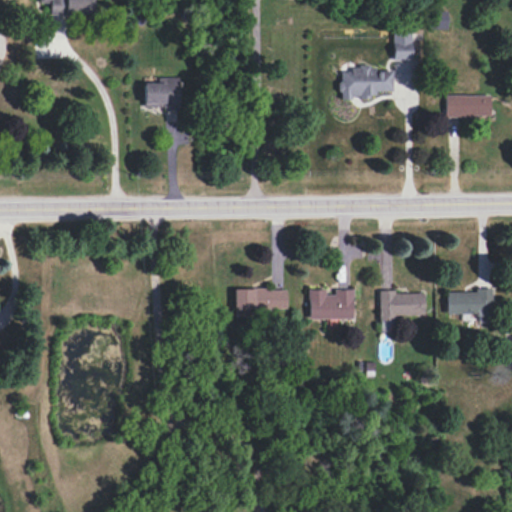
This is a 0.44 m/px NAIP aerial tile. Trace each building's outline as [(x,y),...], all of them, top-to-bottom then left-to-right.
[(38,0),(38,3),(49,3),(49,14),(92,14),(91,0),(38,0)] [(446,29),(445,11),(428,12),(428,30),(446,29)] [(409,33),(391,33),(391,60),(410,60),(409,33)] [(391,71),(371,71),(371,66),(349,66),(350,71),(337,71),(338,99),(368,99),(368,93),(391,92),(391,71)] [(179,107),(178,78),(157,78),(157,83),(142,84),(142,108),(179,107)] [(488,96),(445,95),(444,117),(488,118),(488,96)] [(286,311),(285,288),(232,289),(233,312),(286,311)] [(306,290),(307,320),(351,319),(350,289),(333,290),(333,294),(324,295),(324,290),(306,290)] [(490,290),(445,291),(445,315),(490,315),(490,290)] [(377,321),(394,321),(393,315),(422,315),(422,292),(377,293),(377,321)]
